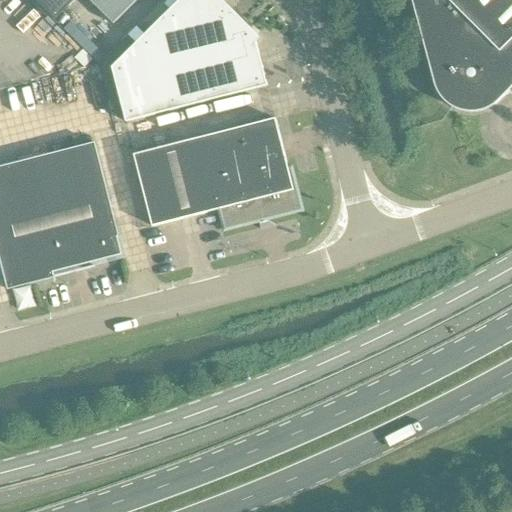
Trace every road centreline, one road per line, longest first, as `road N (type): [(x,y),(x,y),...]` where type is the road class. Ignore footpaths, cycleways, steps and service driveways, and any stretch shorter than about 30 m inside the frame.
road 1 (secondary): [(0,473),(241,398),(511,268)]
road 2 (primary): [(511,326),(294,434),(90,511)]
road 3 (unclassified): [(0,342),(308,267),(373,243)]
road 4 (primary): [(212,511),(511,374)]
road 5 (unclassified): [(373,243),(300,0)]
road 6 (unclassified): [(373,243),(511,189)]
